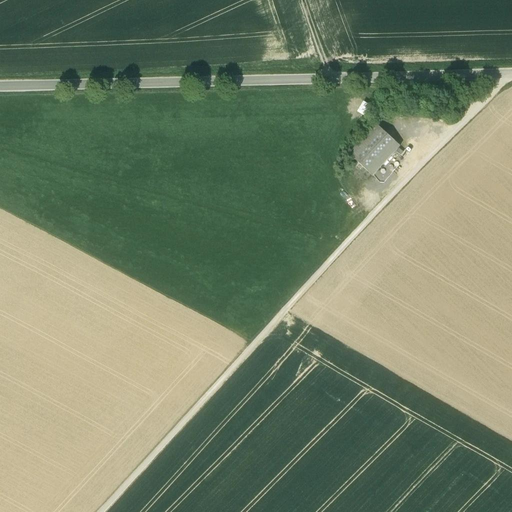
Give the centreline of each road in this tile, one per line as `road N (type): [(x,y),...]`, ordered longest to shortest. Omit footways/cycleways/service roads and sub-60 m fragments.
road 1 (track): [(510,72),(101,511)]
road 2 (tertiary): [(0,86),(511,72)]
